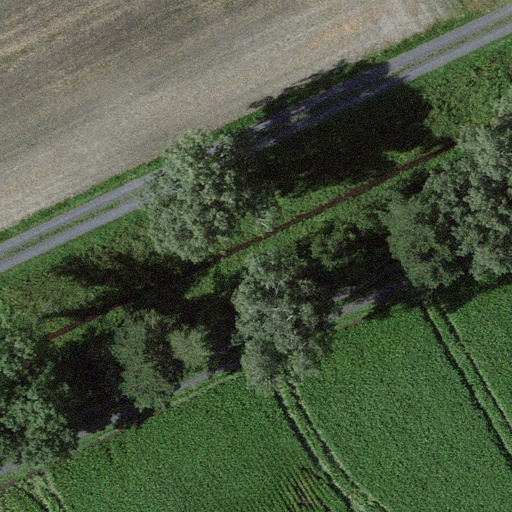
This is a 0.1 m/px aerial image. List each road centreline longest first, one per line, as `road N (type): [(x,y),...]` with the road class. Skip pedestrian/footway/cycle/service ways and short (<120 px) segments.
road 1 (track): [(511,17),(0,262)]
road 2 (track): [(511,227),(0,469)]
